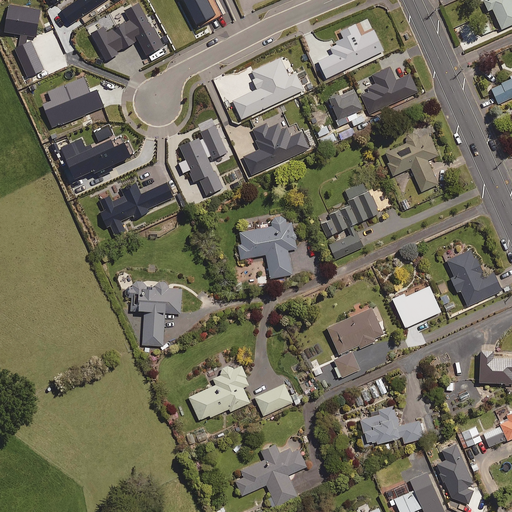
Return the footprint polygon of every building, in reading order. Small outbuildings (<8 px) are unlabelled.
[(147,57),(152,54),(153,55),(159,52),(158,50),(166,46),(139,0),(137,0),(121,9),(125,15),(108,25),(105,21),(87,32),(105,63),(139,43),(147,57)] [(483,0),(488,10),(492,8),(494,13),(490,15),(497,30),(511,22),(511,2),(511,0),(483,0)] [(289,75),(280,57),(252,70),(250,65),(214,82),(228,111),(235,108),(240,118),(304,89),(296,72),(289,75)] [(396,79),(389,66),(372,74),(376,82),(368,86),(369,90),(361,94),(370,113),(418,91),(409,73),(396,79)] [(511,74),(510,75),(511,78),(491,87),(498,103),(511,96),(511,74)] [(362,109),(355,91),(342,97),(340,93),(329,97),(340,124),(351,120),(353,125),(364,121),(362,114),(357,116),(355,111),(362,109)] [(407,141),(385,151),(390,161),(387,163),(392,175),(410,167),(421,191),(438,183),(427,159),(438,154),(429,133),(432,132),(429,124),(404,135),(407,141)] [(329,132),(326,126),(316,130),(318,136),(329,132)] [(337,141),(334,132),(319,138),(323,147),(337,141)] [(103,209),(99,211),(106,226),(110,224),(115,234),(125,230),(120,220),(133,214),(135,219),(149,213),(147,208),(174,196),(167,181),(140,193),(135,182),(121,188),(126,199),(113,205),(109,194),(99,199),(103,209)] [(331,218),(320,223),(325,235),(346,226),(350,234),(329,244),(335,258),(363,246),(353,223),(377,213),(363,182),(345,190),(350,202),(328,211),(331,218)] [(241,242),(237,243),(240,258),(265,254),(270,278),(292,274),(288,249),(297,248),(295,238),(297,236),(297,234),(296,232),(294,231),(292,221),(286,222),(285,218),(283,216),(278,215),(274,217),(271,221),(272,225),(239,231),(241,242)] [(483,274),(472,248),(459,254),(457,250),(445,255),(453,275),(450,276),(456,291),(460,289),(467,305),(502,290),(493,270),(483,274)] [(128,286),(128,297),(131,297),(131,310),(144,310),(142,344),(163,345),(165,312),(180,313),(181,288),(166,287),(164,284),(160,282),(154,283),(151,287),(145,286),(144,283),(142,281),(137,280),(134,282),(133,286),(128,286)] [(442,310),(429,280),(390,297),(403,327),(442,310)] [(444,305),(446,311),(455,307),(453,301),(444,305)] [(383,333),(371,306),(327,326),(339,353),(358,344),(360,347),(375,340),(374,338),(383,333)] [(508,384),(508,382),(511,382),(511,357),(492,356),(492,350),(481,350),(479,381),(504,382),(504,384),(508,384)] [(360,369),(352,351),(334,359),(342,377),(360,369)] [(322,372),(316,359),(310,362),(315,375),(322,372)] [(241,365),(233,368),(229,365),(223,366),(220,370),(220,374),(213,378),(216,384),(188,396),(199,419),(209,414),(210,416),(229,408),(230,411),(250,402),(243,387),(249,384),(241,365)] [(381,378),(375,381),(381,394),(387,392),(381,378)] [(292,402),(284,383),(254,396),(263,415),(292,402)] [(353,394),(357,405),(379,397),(375,385),(353,394)] [(360,419),(366,440),(370,439),(371,441),(376,440),(376,442),(401,435),(403,443),(424,437),(419,420),(399,425),(393,405),(378,409),(379,414),(360,419)] [(511,412),(507,414),(508,419),(500,423),(507,439),(511,437),(511,412)] [(481,440),(475,426),(457,434),(464,447),(481,440)] [(505,439),(500,426),(483,432),(489,445),(505,439)] [(275,443),(261,450),(265,459),(240,469),(243,476),(235,480),(242,494),(266,484),(271,496),(268,498),(272,507),(297,496),(288,474),(306,466),(297,445),(279,452),(275,443)] [(445,511),(427,472),(410,479),(414,489),(389,500),(391,503),(395,501),(400,511),(409,511),(422,506),(424,511),(445,511)]
